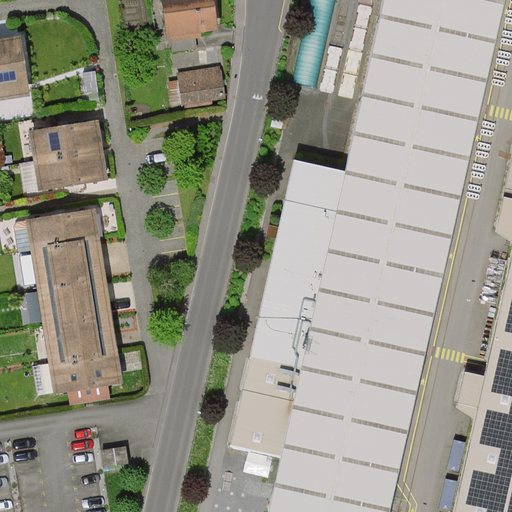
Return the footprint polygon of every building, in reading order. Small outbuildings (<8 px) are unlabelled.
[(212,0),(165,0),(170,39),(194,36),(200,36),(200,30),(216,28),(212,0)] [(296,158),(251,362),(299,373),(268,511),(389,511),(507,0),(384,0),(344,169),(296,158)] [(311,0),(293,82),(316,87),(335,0),(311,0)] [(0,95),(31,90),(24,34),(0,37),(0,95)] [(221,67),(178,73),(183,105),(226,99),(221,67)] [(100,119),(30,131),(40,190),(110,178),(100,119)] [(97,207),(27,218),(39,292),(43,322),(54,392),(69,390),(72,406),(112,399),(110,385),(125,383),(97,207)] [(511,511),(511,260),(455,511),(511,511)] [(39,292),(19,295),(24,323),(43,322),(39,292)]
